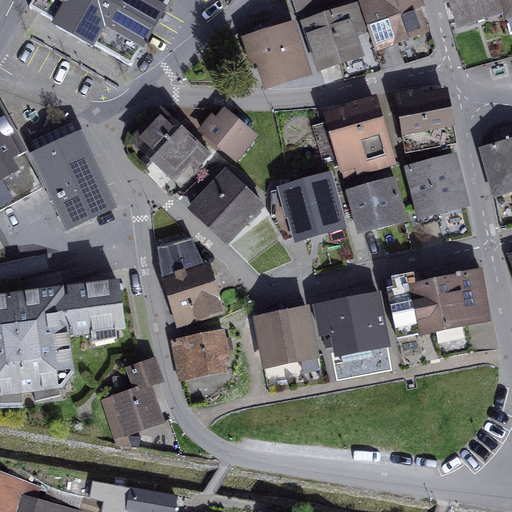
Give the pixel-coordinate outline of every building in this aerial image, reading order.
[(165,11),(169,0),(33,0),(30,9),(32,11),(51,22),(56,24),(55,26),(131,67),(165,11)] [(294,0),(298,10),(327,0),(294,0)] [(360,56),(352,33),(368,28),(361,9),(357,11),(353,0),(340,5),(343,13),(331,17),(306,26),(320,69),(360,56)] [(417,7),(422,6),(420,0),(373,0),(360,4),(376,50),(426,33),(417,7)] [(443,0),(445,4),(449,3),(457,26),(501,12),(504,20),(511,17),(511,2),(511,0),(443,0)] [(331,17),(343,13),(340,5),(329,9),(331,17)] [(279,24),(281,30),(244,41),(252,65),(256,64),(258,63),(266,87),(309,74),(294,25),(286,28),(284,23),(281,24),(279,24)] [(422,91),(397,95),(407,152),(454,144),(445,93),(423,97),(422,91)] [(341,167),(344,178),(392,165),(374,100),(349,107),(350,110),(327,117),(329,123),(341,167)] [(160,109),(132,139),(154,159),(182,129),(160,109)] [(0,112),(0,163),(22,152),(14,138),(0,112)] [(212,120),(202,132),(224,150),(242,128),(225,113),(217,123),(212,120)] [(334,168),(341,167),(329,123),(313,128),(323,164),(332,161),(334,168)] [(31,144),(36,156),(78,137),(73,125),(31,144)] [(511,126),(492,132),(496,146),(482,150),(494,194),(511,189),(511,126)] [(242,128),(224,150),(236,159),(254,137),(242,128)] [(191,161),(198,167),(210,155),(182,129),(154,159),(174,179),(191,161)] [(34,157),(67,230),(114,209),(81,135),(78,137),(36,156),(34,157)] [(0,211),(0,212),(42,189),(22,152),(0,163),(0,211)] [(440,219),(437,210),(465,203),(454,159),(408,171),(422,224),(440,219)] [(228,241),(262,206),(227,172),(193,207),(228,241)] [(272,194),(272,220),(284,240),(299,234),(303,234),(304,239),(345,227),(331,177),(272,194)] [(405,219),(394,179),(346,191),(357,232),(405,219)] [(178,328),(222,314),(217,297),(209,271),(208,271),(206,265),(202,266),(197,256),(190,242),(160,250),(164,275),(162,275),(178,328)] [(456,275),(456,277),(439,281),(444,306),(432,309),(437,331),(434,332),(440,360),(473,353),(467,324),(476,322),(475,317),(473,309),(487,306),(483,288),(480,272),(460,276),(460,274),(456,275)] [(432,309),(444,306),(439,281),(422,284),(420,274),(393,279),(393,280),(395,290),(388,291),(397,339),(434,332),(437,331),(432,309)] [(388,291),(395,290),(393,280),(386,282),(388,291)] [(67,337),(124,330),(118,284),(69,290),(70,298),(63,299),(62,291),(0,298),(0,408),(23,408),(21,394),(62,388),(72,374),(67,337)] [(322,335),(333,333),(338,355),(340,354),(371,348),(388,345),(379,297),(317,309),(322,335)] [(266,344),(270,366),(302,360),(317,357),(307,310),(256,320),(261,345),(266,344)] [(229,360),(223,331),(172,342),(180,381),(225,372),(223,362),(229,360)] [(342,364),(373,358),(371,348),(340,354),(342,364)] [(305,373),(319,370),(317,357),(302,360),(305,373)] [(136,389),(102,401),(115,438),(127,434),(161,422),(149,386),(159,383),(152,363),(130,371),(136,389)] [(127,434),(115,438),(117,445),(130,446),(127,434)] [(39,511),(42,506),(35,504),(37,493),(27,490),(28,486),(0,474),(0,511),(39,511)] [(171,511),(175,498),(94,483),(91,498),(106,501),(103,511),(171,511)] [(79,507),(82,497),(50,488),(48,498),(79,507)] [(101,511),(103,503),(84,498),(79,511),(101,511)]
